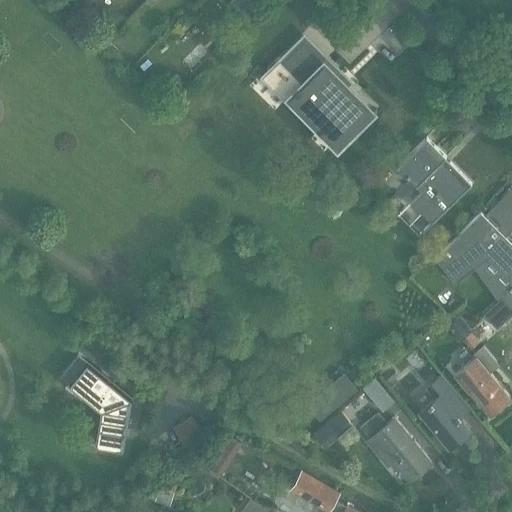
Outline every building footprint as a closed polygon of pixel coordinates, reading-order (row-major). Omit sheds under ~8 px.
[(230,0),(227,3),(240,16),(252,0),(230,0)] [(303,39),(282,61),(302,81),(295,89),(296,89),(290,95),(322,127),(321,128),(325,133),(326,132),(335,142),(370,107),(353,89),(350,85),(349,86),(340,77),(341,76),(337,72),(337,73),(303,39)] [(411,201),(433,223),(445,210),(444,209),(449,204),(471,183),(445,157),(446,156),(426,136),(397,165),(422,190),(411,201)] [(462,230),(436,258),(455,282),(475,267),(474,266),(491,254),(511,275),(511,242),(506,236),(511,227),(511,222),(493,209),(486,217),(481,211),(462,230)] [(511,303),(503,294),(483,313),(496,328),(511,313),(511,303)] [(500,344),(511,331),(511,318),(493,337),(500,344)] [(469,390),(470,388),(490,412),(509,395),(489,371),(497,364),(482,346),(472,354),(474,356),(454,373),(469,390)] [(88,360),(70,382),(102,408),(96,443),(118,446),(117,451),(123,452),(133,396),(88,360)] [(392,364),(382,372),(388,380),(398,372),(392,364)] [(345,371),(307,402),(312,408),(320,418),(357,387),(352,380),(345,371)] [(377,374),(365,383),(384,407),(396,398),(377,374)] [(439,375),(426,385),(435,396),(419,409),(448,445),(469,429),(450,405),(458,399),(439,375)] [(340,411),(327,422),(337,434),(350,423),(340,411)] [(393,460),(409,480),(431,462),(394,417),(386,423),(377,412),(360,426),(369,437),(366,439),(387,465),(393,460)] [(206,436),(192,415),(174,427),(188,448),(206,436)] [(227,430),(208,461),(222,470),(242,439),(227,430)] [(334,500),(339,491),(302,470),(290,489),(327,511),(326,511),(358,511),(347,505),(346,507),(334,500)] [(174,490),(160,486),(156,501),(170,505),(174,490)] [(241,510),(243,511),(267,511),(269,511),(249,497),(241,510)]
